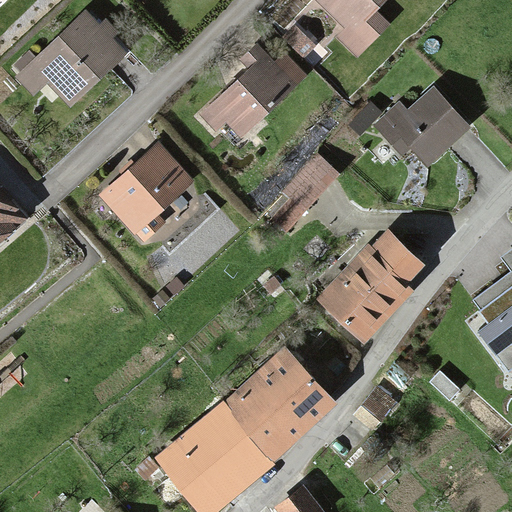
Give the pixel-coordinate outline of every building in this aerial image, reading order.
[(317,0),(345,26),(335,37),(357,58),(389,25),(377,13),(389,0),(317,0)] [(19,72),(14,77),(33,97),(48,82),(71,106),(128,52),(114,37),(120,32),(106,18),(99,25),(86,10),(36,57),(29,49),(12,65),(19,72)] [(295,25),(283,37),(304,56),(315,45),(295,25)] [(249,69),(201,113),(220,133),(230,124),(242,137),(306,78),(286,57),(279,64),(257,41),(239,58),(249,69)] [(400,99),(373,124),(402,156),(411,148),(429,167),(472,127),(433,86),(409,109),(400,99)] [(159,139),(98,194),(143,245),(167,223),(160,215),(197,181),(159,139)] [(318,152),(281,191),(290,198),(272,217),(287,232),(342,174),(318,152)] [(0,240),(28,216),(0,185),(0,240)] [(368,243),(316,299),(364,344),(415,290),(409,284),(426,265),(388,230),(372,247),(368,243)] [(511,249),(501,258),(510,270),(471,299),(489,323),(479,331),(510,372),(511,370),(511,249)] [(286,346),(226,401),(275,464),(338,403),(286,346)] [(440,372),(430,382),(449,402),(459,392),(440,372)] [(353,415),(372,431),(397,402),(377,386),(353,415)] [(155,457),(198,511),(217,511),(275,464),(226,401),(155,457)] [(323,511),(303,484),(274,506),(278,511),(323,511)]
